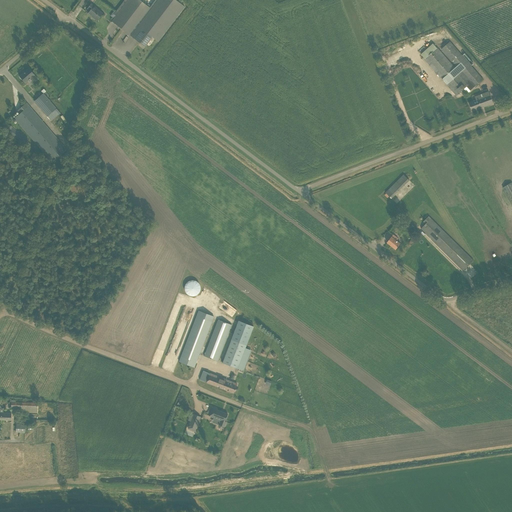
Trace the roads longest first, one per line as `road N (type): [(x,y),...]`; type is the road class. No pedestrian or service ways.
road 1 (unclassified): [(444,301),(62,13)]
road 2 (track): [(331,484),(306,427),(0,311)]
road 3 (track): [(301,195),(511,110)]
